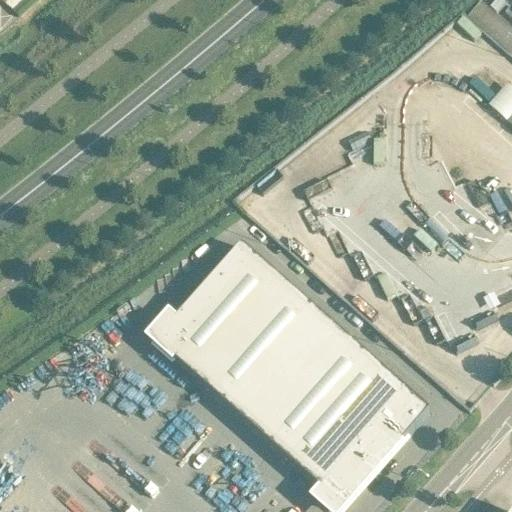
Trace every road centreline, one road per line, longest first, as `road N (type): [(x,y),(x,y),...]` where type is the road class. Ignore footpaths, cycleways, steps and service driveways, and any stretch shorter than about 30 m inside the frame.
road 1 (secondary): [(0,219),(263,0)]
road 2 (unclassified): [(511,410),(423,511)]
